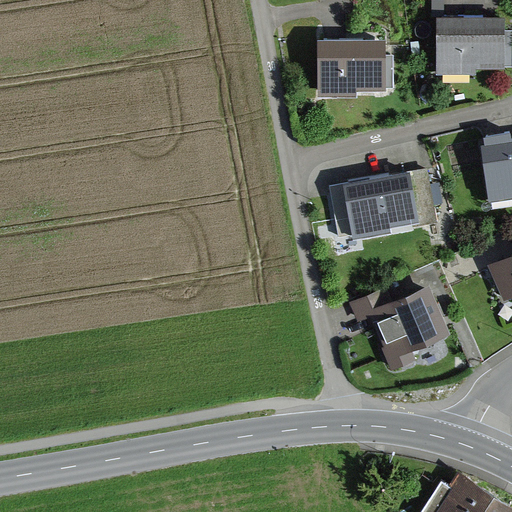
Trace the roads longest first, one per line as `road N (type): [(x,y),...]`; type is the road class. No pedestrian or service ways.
road 1 (secondary): [(0,477),(338,425)]
road 2 (residential): [(338,425),(337,376),(295,163)]
road 3 (residential): [(511,108),(295,163)]
road 4 (residential): [(295,163),(263,0)]
road 5 (secondary): [(338,425),(387,426),(469,446)]
